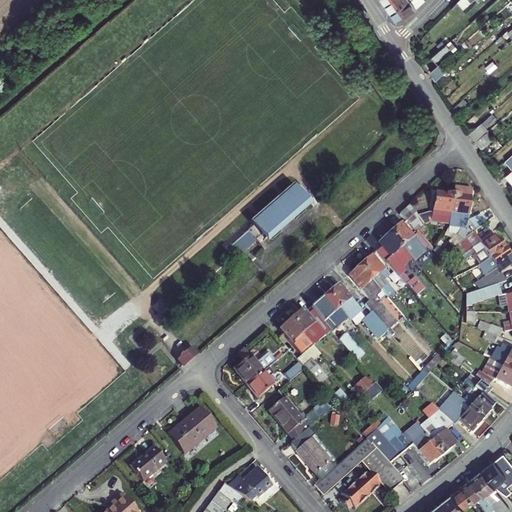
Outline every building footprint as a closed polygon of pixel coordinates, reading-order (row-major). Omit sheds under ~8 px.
[(393,0),(387,4),(393,13),(412,0),(393,0)] [(412,0),(393,13),(399,22),(417,10),(427,0),(412,0)] [(460,47),(453,39),(449,43),(456,50),(460,47)] [(442,63),(456,50),(449,43),(434,56),(441,64),(442,63)] [(448,70),(442,63),(441,64),(432,72),(437,80),(448,70)] [(464,99),(454,108),(459,114),(469,105),(464,99)] [(492,114),(471,133),(478,140),(487,132),(489,131),(487,129),(497,119),(492,114)] [(482,150),(494,140),(487,132),(478,140),(477,141),(482,150)] [(316,204),(304,189),(295,197),(293,195),(258,226),(260,227),(232,250),(241,260),(259,245),(263,249),(316,204)] [(457,195),(456,202),(453,229),(452,231),(469,233),(475,241),(477,239),(490,230),(484,221),(471,228),(474,197),(457,195)] [(430,229),(435,227),(453,229),(456,202),(439,200),(436,217),(433,216),(423,221),(414,211),(404,219),(411,227),(420,237),(430,229)] [(406,231),(415,241),(420,237),(411,227),(406,231)] [(241,229),(225,241),(229,246),(245,234),(241,229)] [(414,264),(416,268),(428,257),(415,241),(406,231),(405,230),(393,240),(414,264)] [(484,270),(507,255),(502,248),(497,241),(484,249),(477,239),(475,241),(459,253),(465,262),(474,255),(484,270)] [(379,258),(389,269),(399,281),(408,274),(405,271),(414,264),(393,240),(381,249),(384,253),(379,258)] [(381,249),(375,254),(379,258),(384,253),(381,249)] [(499,293),(508,290),(502,280),(511,273),(511,264),(511,262),(507,255),(484,270),(480,273),(494,295),(499,293)] [(392,283),(384,273),(389,269),(379,258),(362,271),(375,286),(381,281),(386,287),(392,283)] [(375,286),(362,271),(351,281),(371,306),(366,309),(373,318),(389,336),(391,338),(404,327),(388,307),(385,310),(369,291),(375,286)] [(341,289),(329,299),(346,319),(352,326),(364,316),(341,289)] [(467,304),(466,315),(502,302),(499,293),(494,295),(467,304)] [(346,319),(329,299),(317,309),(334,329),(346,319)] [(511,320),(511,319),(511,300),(502,302),(505,320),(511,320)] [(303,314),(292,324),(315,351),(331,337),(311,314),(307,318),(303,314)] [(389,336),(373,318),(364,325),(380,344),(389,336)] [(315,351),(292,324),(280,333),(303,360),(306,358),(315,351)] [(479,336),(501,344),(504,336),(482,329),(479,336)] [(346,340),(339,346),(344,351),(357,367),(364,361),(346,340)] [(183,372),(199,359),(192,351),(176,364),(183,372)] [(249,390),(265,377),(278,367),(271,358),(263,364),(259,368),(253,360),(246,351),(239,357),(246,366),(236,375),(249,390)] [(506,372),(511,361),(511,360),(504,355),(497,367),(506,372)] [(259,368),(263,364),(257,356),(253,360),(259,368)] [(306,358),(303,360),(298,364),(301,368),(304,372),(313,364),(306,358)] [(429,383),(444,368),(439,362),(424,377),(429,383)] [(307,374),(321,390),(329,383),(313,364),(304,372),(307,374)] [(290,387),(307,374),(304,372),(301,368),(286,381),(290,387)] [(478,386),(489,395),(494,389),(510,398),(511,393),(511,375),(506,372),(498,385),(490,380),(486,385),(481,383),(478,386)] [(368,374),(353,387),(368,404),(383,391),(368,374)] [(265,377),(249,390),(260,403),(276,390),(265,377)] [(472,413),(486,426),(492,420),(490,419),(496,413),(483,401),(489,395),(478,386),(473,391),(466,385),(463,390),(479,405),(472,413)] [(295,445),(310,432),(286,404),(271,417),(295,445)] [(439,416),(453,431),(460,426),(473,437),(478,430),(479,433),(486,426),(472,413),(463,405),(450,417),(441,406),(434,411),(439,416)] [(215,429),(201,412),(171,437),(185,454),(215,429)] [(418,431),(444,462),(451,456),(450,455),(456,450),(446,437),(453,431),(439,416),(421,433),(418,431)] [(410,453),(387,426),(384,430),(368,445),(389,470),(410,453)] [(444,462),(418,431),(405,442),(429,472),(435,467),(436,468),(444,462)] [(300,455),(311,445),(306,439),(295,449),(300,455)] [(325,482),(340,469),(316,441),(311,445),(300,455),(319,477),(320,476),(325,482)] [(362,469),(368,476),(382,491),(388,498),(402,485),(389,470),(368,445),(340,469),(325,482),(314,492),(322,501),(362,469)] [(165,466),(154,452),(131,470),(142,484),(165,466)] [(493,462),(509,484),(511,481),(511,462),(504,453),(493,462)] [(509,484),(493,462),(481,471),(494,488),(504,499),(510,494),(504,488),(509,484)] [(244,478),(257,467),(254,464),(241,475),(244,478)] [(494,488),(481,471),(478,473),(492,490),(494,488)] [(478,473),(470,480),(495,511),(507,511),(508,511),(506,509),(492,490),(478,473)] [(240,497),(253,507),(261,500),(264,504),(278,492),(263,475),(250,486),(245,480),(231,491),(240,497)] [(352,511),(357,511),(382,491),(368,476),(341,499),(344,502),(340,506),(344,511),(351,511),(352,511)] [(495,511),(470,480),(460,487),(473,504),(477,501),(485,511),(495,511)] [(473,504),(460,487),(450,495),(463,511),(471,511),(468,508),(473,504)] [(227,488),(220,497),(234,506),(240,497),(231,491),(227,488)] [(450,495),(430,511),(461,511),(463,511),(450,495)] [(113,509),(109,511),(134,511),(122,497),(111,507),(113,509)] [(220,497),(214,505),(224,511),(228,511),(234,506),(220,497)]
